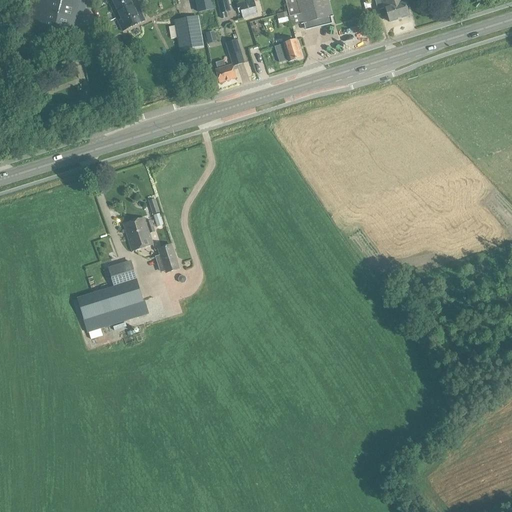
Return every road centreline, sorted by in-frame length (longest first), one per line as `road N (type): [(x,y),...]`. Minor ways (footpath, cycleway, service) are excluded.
road 1 (primary): [(394,56),(511,20)]
road 2 (primary): [(200,117),(317,81)]
